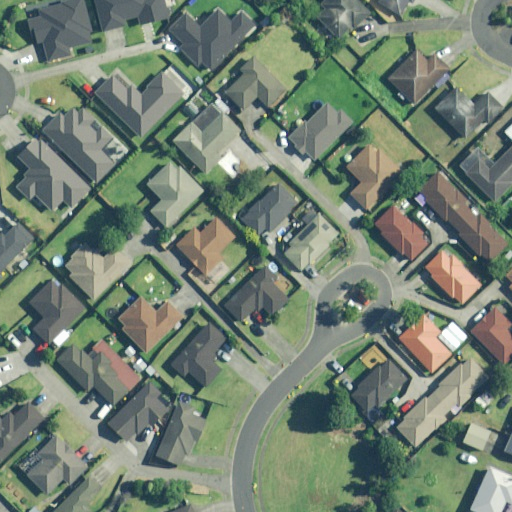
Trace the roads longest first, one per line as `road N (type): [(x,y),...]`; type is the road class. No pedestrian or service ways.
road 1 (residential): [(23,347),(144,469),(240,483)]
road 2 (residential): [(284,381),(149,245)]
road 3 (unknown): [(369,256),(247,123)]
road 4 (residential): [(321,343),(326,297),(355,272),(373,275),(382,295),(350,330)]
